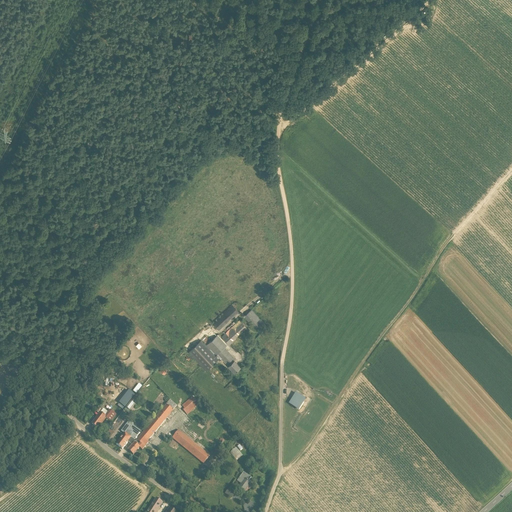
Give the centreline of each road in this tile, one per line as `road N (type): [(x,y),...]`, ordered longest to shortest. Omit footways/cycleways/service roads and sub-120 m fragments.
road 1 (track): [(316,11),(278,132),(292,271),(279,472)]
road 2 (track): [(511,169),(452,237),(301,454),(279,472)]
road 3 (unclassified): [(194,511),(111,453),(0,353)]
road 4 (track): [(432,0),(278,132)]
